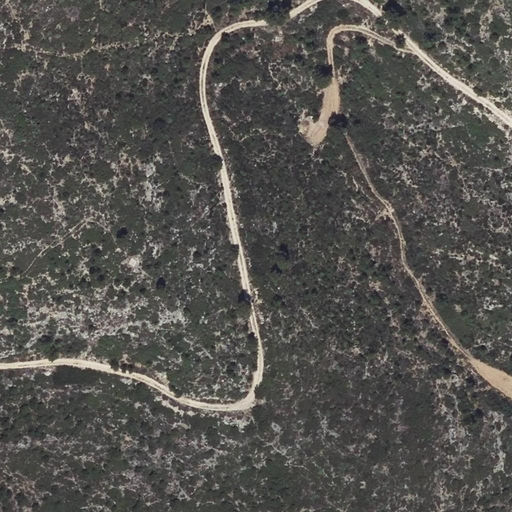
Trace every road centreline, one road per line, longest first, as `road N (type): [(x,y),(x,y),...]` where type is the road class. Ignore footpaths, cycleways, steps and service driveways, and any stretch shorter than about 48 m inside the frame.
road 1 (track): [(0,364),(81,364),(216,408),(246,405),(257,353),(202,87),(221,31),(298,14),(314,0)]
road 2 (track): [(366,0),(429,65),(511,123)]
